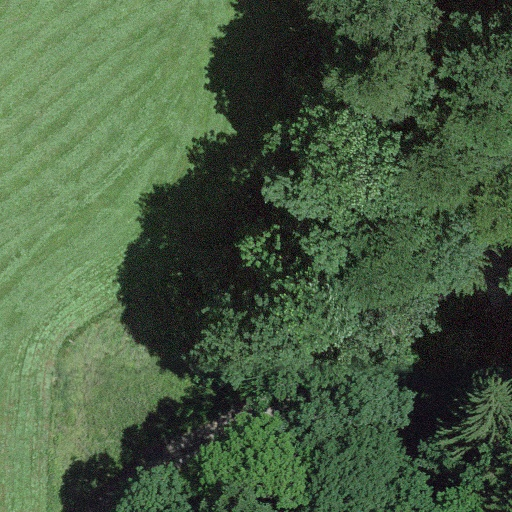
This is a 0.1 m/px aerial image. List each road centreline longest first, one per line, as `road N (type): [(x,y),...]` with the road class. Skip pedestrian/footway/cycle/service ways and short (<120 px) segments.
road 1 (track): [(511,242),(490,242),(368,344),(133,475),(98,511)]
road 2 (track): [(455,511),(511,351)]
